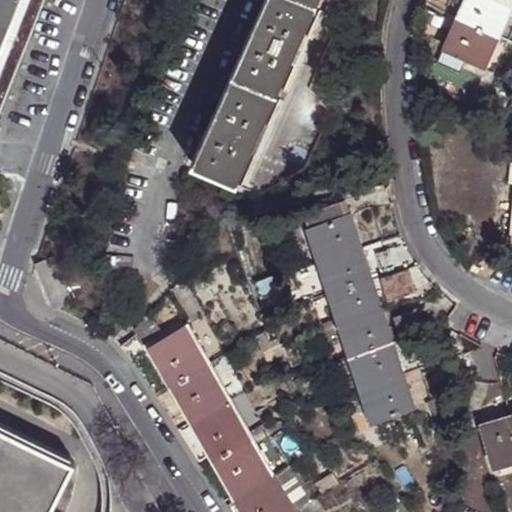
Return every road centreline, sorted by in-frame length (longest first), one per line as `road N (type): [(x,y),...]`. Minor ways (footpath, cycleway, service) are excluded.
road 1 (residential): [(406,0),(402,173),(419,241),(471,295),(511,316)]
road 2 (residential): [(99,0),(0,304)]
road 3 (residential): [(0,304),(103,355),(206,511)]
